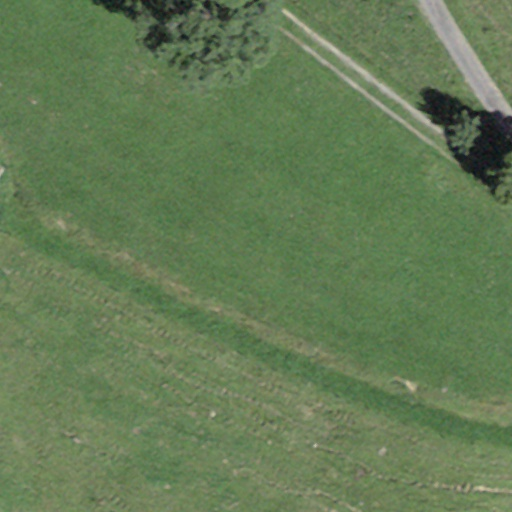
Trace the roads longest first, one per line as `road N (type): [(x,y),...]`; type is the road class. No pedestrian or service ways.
road 1 (track): [(511,429),(123,290)]
road 2 (track): [(511,192),(256,0)]
road 3 (track): [(511,119),(431,0)]
